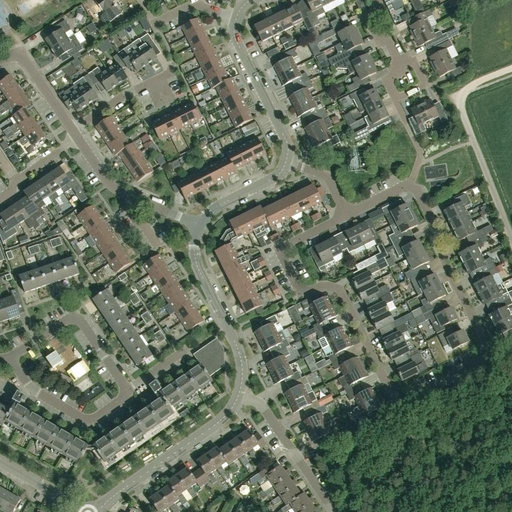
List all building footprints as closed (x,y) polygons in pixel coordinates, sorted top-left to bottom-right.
[(121,14),(113,2),(116,0),(99,0),(96,2),(102,10),(103,9),(105,12),(103,14),(101,15),(100,16),(100,18),(101,21),(102,23),(104,24),(107,24),(109,23),(112,20),(112,21),(121,14)] [(325,13),(322,8),(318,0),(301,0),(300,2),(308,17),(313,28),(317,37),(319,36),(315,27),(320,24),(317,17),(325,13)] [(361,13),(366,10),(361,0),(357,0),(355,2),(361,13)] [(383,0),(390,14),(396,11),(392,4),(399,0),(383,0)] [(308,31),(313,28),(308,17),(300,2),(296,6),(285,11),(293,27),(303,22),(308,31)] [(293,27),(285,11),(282,12),(281,10),(274,14),(283,32),(293,27)] [(413,18),(416,24),(410,27),(412,31),(410,31),(413,38),(431,29),(436,26),(437,24),(430,10),(413,18)] [(272,37),(283,32),(274,14),(266,18),(267,20),(265,21),(272,37)] [(187,37),(203,29),(198,18),(181,27),(187,37)] [(333,29),(340,26),(337,19),(330,23),(333,29)] [(51,49),(68,39),(65,34),(71,30),(65,20),(54,27),(57,32),(45,40),(51,49)] [(262,42),(272,37),(265,21),(254,26),(262,42)] [(342,43),(359,35),(355,28),(354,28),(353,26),(338,34),(342,43)] [(81,29),(76,32),(81,43),(87,40),(81,29)] [(192,48),(208,39),(203,29),(187,37),(192,48)] [(319,36),(317,37),(316,37),(319,43),(336,35),(333,29),(325,33),(319,36)] [(431,29),(413,38),(416,44),(418,43),(420,47),(428,42),(431,48),(449,39),(446,34),(442,35),(441,33),(439,32),(434,34),(431,29)] [(137,50),(147,65),(157,58),(150,48),(155,45),(148,34),(139,40),(139,39),(132,44),(133,44),(137,50)] [(51,49),(57,59),(69,51),(72,56),(83,49),(77,40),(74,35),(68,39),(51,49)] [(342,61),(357,53),(355,48),(362,45),(361,42),(362,42),(359,35),(342,43),(335,46),(338,52),(337,55),(328,60),(331,66),(335,65),(342,61)] [(288,42),(291,48),(295,45),(291,37),(287,40),(288,42)] [(197,58),(214,50),(208,39),(192,48),(197,58)] [(98,47),(103,54),(112,47),(108,41),(98,47)] [(433,68),(451,59),(446,50),(452,46),(449,41),(435,48),(438,53),(429,58),(431,61),(430,62),(433,68)] [(147,65),(137,50),(133,44),(118,54),(125,65),(128,70),(133,67),(137,72),(147,65)] [(269,59),(280,53),(278,47),(266,53),(269,59)] [(279,76),(297,67),(292,59),(298,56),(294,49),(279,56),(282,62),(274,66),(279,76)] [(202,68),(219,60),(214,50),(197,58),(202,68)] [(356,72),(373,63),(369,56),(368,57),(367,55),(360,58),(357,53),(342,61),(335,65),(337,69),(347,70),(350,75),(356,72)] [(120,68),(125,65),(118,54),(113,58),(117,64),(107,70),(117,85),(127,79),(120,68)] [(437,74),(439,77),(456,69),(451,59),(433,68),(436,75),(437,74)] [(207,78),(224,70),(219,60),(202,68),(207,78)] [(373,63),(356,72),(359,76),(352,80),(354,84),(347,87),(350,93),(363,86),(361,81),(376,73),(375,71),(376,70),(373,63)] [(117,85),(107,70),(102,74),(98,67),(93,71),(88,74),(95,85),(100,82),(107,92),(117,85)] [(295,88),(309,80),(306,73),(301,75),(297,67),(279,76),(284,86),(292,82),(295,88)] [(215,87),(232,79),(232,78),(228,80),(224,70),(207,78),(212,89),(215,87)] [(95,85),(88,74),(73,85),(74,86),(77,91),(77,90),(87,105),(97,99),(90,88),(95,85)] [(0,88),(4,94),(17,85),(11,76),(4,80),(1,75),(0,76),(0,88)] [(220,97),(237,89),(232,79),(215,87),(220,97)] [(294,107),(312,98),(308,90),(313,88),(309,80),(295,88),(297,93),(289,97),(294,107)] [(0,110),(0,111),(24,95),(17,85),(4,94),(8,101),(0,106),(0,110)] [(77,112),(87,105),(77,90),(77,91),(74,86),(64,92),(63,91),(58,95),(69,110),(74,107),(77,112)] [(364,106),(379,99),(375,89),(368,93),(365,88),(349,95),(352,100),(353,100),(358,109),(364,106)] [(226,107),(242,99),(237,89),(220,97),(226,107)] [(25,108),(26,108),(31,105),(24,95),(0,111),(0,112),(2,115),(13,108),(17,114),(25,108)] [(310,119),(325,112),(321,104),(316,107),(312,98),(294,107),(299,117),(307,113),(310,119)] [(231,118),(247,109),(242,99),(226,107),(231,118)] [(369,116),(384,108),(379,99),(364,106),(358,109),(360,113),(366,110),(369,116)] [(420,104),(429,122),(439,117),(442,123),(447,120),(440,106),(438,102),(433,105),(431,100),(427,102),(426,100),(420,104)] [(182,108),(190,125),(201,119),(192,102),(182,108)] [(423,125),(429,122),(420,104),(414,107),(414,108),(410,110),(415,119),(409,122),(416,135),(422,133),(421,131),(423,130),(424,126),(423,125)] [(32,118),(26,108),(25,108),(17,114),(12,117),(16,123),(10,128),(3,132),(6,135),(12,131),(32,118)] [(180,130),(190,125),(182,108),(171,113),(180,130)] [(369,116),(364,118),(369,127),(366,128),(368,133),(389,123),(386,118),(388,117),(384,108),(369,116)] [(247,109),(231,118),(236,128),(253,120),(247,109)] [(310,138),(328,130),(333,127),(329,119),(328,119),(325,112),(310,119),(313,125),(305,129),(310,138)] [(169,135),(180,130),(171,113),(161,118),(169,135)] [(102,137),(118,126),(111,117),(95,127),(102,137)] [(25,136),(39,127),(32,118),(12,131),(14,135),(21,130),(25,136)] [(159,140),(169,135),(161,118),(151,123),(159,140)] [(245,137),(259,131),(255,122),(241,129),(244,136),(245,137)] [(108,146),(124,136),(118,126),(102,137),(108,146)] [(25,136),(19,140),(23,145),(28,141),(32,146),(26,150),(29,155),(42,146),(39,142),(45,137),(39,127),(25,136)] [(328,130),(310,138),(315,148),(323,144),(325,150),(340,143),(337,135),(332,138),(328,130)] [(115,156),(134,143),(130,145),(124,136),(108,146),(115,156)] [(246,143),(255,160),(265,154),(257,138),(246,143)] [(125,163),(140,153),(134,143),(115,156),(118,154),(125,163)] [(245,165),(255,160),(246,143),(236,148),(245,165)] [(235,170),(245,165),(236,148),(226,153),(235,170)] [(131,173),(147,162),(140,153),(125,163),(131,173)] [(237,174),(235,170),(226,153),(228,157),(218,162),(226,179),(237,174)] [(147,162),(131,173),(138,182),(153,172),(147,162)] [(216,184),(226,179),(218,162),(207,167),(216,184)] [(57,166),(52,169),(54,172),(51,174),(61,189),(64,194),(78,184),(70,171),(65,175),(60,168),(59,168),(57,166)] [(206,189),(216,184),(207,167),(197,172),(206,189)] [(195,194),(206,189),(197,172),(187,177),(195,194)] [(431,172),(431,181),(450,180),(450,172),(431,172)] [(59,205),(62,202),(55,192),(61,189),(51,174),(42,180),(55,200),(59,205)] [(185,200),(195,194),(187,177),(176,183),(185,200)] [(55,208),(59,205),(55,200),(42,180),(33,186),(43,201),(48,198),(55,208)] [(308,188),(316,205),(322,202),(324,206),(330,204),(325,195),(321,187),(316,190),(314,185),(308,188)] [(45,205),(43,201),(33,186),(24,192),(27,197),(41,217),(45,214),(41,208),(45,205)] [(305,210),(316,205),(308,188),(296,194),(305,210)] [(294,216),(305,210),(296,194),(285,199),(294,216)] [(449,222),(467,213),(464,207),(470,204),(465,194),(454,200),(457,205),(444,212),(449,222)] [(34,227),(35,229),(40,226),(36,220),(41,217),(27,197),(18,203),(34,227)] [(282,222),(294,216),(285,199),(274,205),(282,222)] [(9,209),(19,224),(24,221),(30,229),(34,227),(18,203),(9,209)] [(390,226),(412,215),(407,204),(395,210),(392,205),(382,210),(390,226)] [(270,228),(282,222),(274,205),(262,210),(269,224),(268,224),(270,228)] [(84,226),(100,215),(93,206),(77,216),(84,226)] [(484,216),(488,214),(484,206),(480,208),(482,212),(479,213),(481,217),(484,216)] [(269,224),(262,210),(261,207),(255,210),(264,226),(268,224),(269,224)] [(14,228),(19,224),(9,209),(0,215),(5,222),(0,225),(0,235),(3,243),(18,233),(14,228)] [(263,227),(264,226),(255,210),(250,212),(262,236),(267,234),(263,227)] [(265,242),(262,236),(250,212),(245,215),(253,231),(257,239),(262,248),(270,244),(268,241),(265,242)] [(454,231),(471,222),(467,213),(449,222),(454,231)] [(90,235),(106,225),(100,215),(84,226),(90,235)] [(248,234),(253,231),(245,215),(240,217),(248,234)] [(398,243),(411,236),(413,235),(410,229),(417,226),(412,215),(390,226),(394,234),(389,236),(390,239),(393,246),(398,243)] [(243,237),(248,234),(240,217),(235,220),(243,237)] [(63,233),(66,237),(70,234),(61,220),(56,223),(59,227),(63,233)] [(237,239),(243,237),(235,220),(229,222),(232,228),(237,239)] [(474,240),(480,237),(485,235),(483,229),(476,232),(471,222),(454,231),(459,241),(471,235),(474,240)] [(365,223),(355,228),(366,250),(376,245),(378,246),(382,244),(379,238),(373,227),(368,229),(365,223)] [(97,245),(112,234),(106,225),(90,235),(91,236),(85,239),(91,248),(96,244),(97,245)] [(59,235),(63,233),(59,227),(51,232),(54,236),(59,235)] [(233,241),(237,239),(232,228),(226,231),(218,243),(221,249),(232,243),(233,241)] [(349,253),(354,251),(356,254),(366,250),(355,228),(345,233),(346,235),(341,237),(347,249),(349,253)] [(48,238),(54,236),(51,232),(50,230),(45,233),(48,238)] [(103,254),(119,244),(112,234),(97,245),(103,254)] [(407,259),(423,251),(418,241),(415,242),(411,236),(398,243),(393,246),(399,257),(405,254),(407,259)] [(341,252),(347,249),(341,237),(336,240),(335,238),(325,243),(332,258),(342,253),(341,252)] [(463,264),(481,256),(479,252),(483,243),(480,237),(474,240),(466,244),(469,249),(458,255),(463,264)] [(78,239),(72,242),(78,253),(83,250),(78,239)] [(219,260),(236,251),(232,243),(221,249),(215,252),(219,260)] [(332,258),(325,243),(315,248),(316,250),(310,252),(316,264),(320,272),(321,272),(321,271),(326,269),(325,267),(334,263),(332,258)] [(109,264),(125,253),(119,244),(103,254),(109,264)] [(240,259),(239,259),(236,251),(219,260),(223,267),(240,259)] [(410,279),(428,270),(425,264),(429,262),(423,251),(407,259),(410,265),(408,266),(410,271),(404,274),(408,280),(410,279)] [(125,253),(109,264),(116,273),(132,263),(125,253)] [(150,275),(165,264),(159,255),(143,265),(150,275)] [(226,275),(243,267),(242,264),(250,260),(247,255),(239,259),(240,259),(223,267),(226,275)] [(484,273),(495,268),(490,258),(484,261),(481,256),(463,264),(468,274),(481,268),(484,273)] [(261,268),(266,265),(262,257),(256,259),(261,268)] [(63,261),(68,278),(79,274),(73,258),(63,261)] [(57,282),(68,278),(63,261),(51,265),(57,282)] [(89,268),(96,282),(108,275),(101,261),(89,268)] [(357,291),(374,282),(370,275),(379,271),(375,263),(362,269),(365,274),(352,281),(357,291)] [(156,284),(172,274),(165,264),(150,275),(156,284)] [(46,285),(57,282),(51,265),(41,269),(46,285)] [(230,283),(247,274),(243,267),(226,275),(230,283)] [(497,286),(492,276),(498,273),(495,268),(484,273),(487,279),(474,285),(479,295),(497,286)] [(35,289),(46,285),(41,269),(30,273),(35,289)] [(418,296),(424,293),(440,285),(435,274),(431,276),(428,270),(410,279),(413,285),(418,296)] [(272,276),(269,271),(263,273),(263,274),(265,278),(266,279),(272,276)] [(121,282),(127,277),(124,272),(117,277),(121,282)] [(25,293),(35,289),(30,273),(19,276),(25,293)] [(162,294),(178,283),(172,274),(156,284),(162,294)] [(234,290),(251,282),(247,274),(230,283),(234,290)] [(238,298),(255,290),(251,282),(234,290),(238,298)] [(378,299),(390,293),(386,285),(377,289),(374,282),(357,291),(362,300),(375,294),(378,299)] [(169,303),(184,293),(178,283),(162,294),(169,303)] [(499,304),(510,298),(505,288),(503,289),(500,284),(497,286),(479,295),(483,305),(496,299),(499,304)] [(99,309),(113,299),(107,290),(110,288),(107,285),(101,289),(99,286),(90,292),(94,299),(93,300),(99,309)] [(423,314),(445,304),(445,303),(441,305),(438,300),(445,296),(440,285),(424,293),(427,298),(421,301),(423,306),(420,308),(423,314)] [(3,301),(9,320),(20,316),(16,305),(22,303),(17,289),(11,291),(13,297),(3,301)] [(242,306),(259,298),(255,290),(238,298),(242,306)] [(137,297),(134,293),(128,297),(131,302),(137,297)] [(175,313),(191,302),(184,293),(169,303),(175,313)] [(372,321),(389,312),(385,305),(394,301),(390,293),(378,299),(380,304),(367,311),(372,321)] [(313,315),(331,307),(326,297),(318,301),(315,295),(301,303),(304,310),(309,307),(313,315)] [(114,300),(113,299),(99,309),(105,319),(120,309),(125,305),(119,296),(114,300)] [(0,322),(9,320),(3,301),(1,297),(0,297),(0,322)] [(131,302),(134,306),(140,302),(137,297),(131,302)] [(259,298),(242,306),(246,314),(262,305),(259,298)] [(494,326),(511,316),(511,301),(510,298),(499,304),(502,309),(489,316),(494,326)] [(182,322),(197,312),(191,302),(175,313),(182,322)] [(397,303),(389,307),(392,313),(400,310),(397,303)] [(445,304),(423,314),(422,315),(425,321),(429,319),(437,334),(445,330),(443,326),(457,319),(451,308),(448,310),(445,304)] [(316,333),(331,326),(328,320),(336,316),(331,307),(313,315),(318,324),(313,326),(316,333)] [(112,328),(126,318),(120,309),(105,319),(112,328)] [(150,316),(147,312),(140,316),(143,320),(150,316)] [(197,312),(182,322),(188,332),(204,322),(197,312)] [(392,329),(396,327),(389,312),(372,321),(377,331),(390,324),(392,329)] [(146,325),(153,320),(150,316),(143,320),(146,325)] [(277,333),(273,325),(278,323),(275,316),(260,323),(263,328),(255,332),(260,342),(277,333)] [(511,316),(494,326),(499,336),(511,329),(511,330),(511,316)] [(118,338),(133,328),(126,318),(112,328),(118,338)] [(404,342),(400,335),(408,331),(405,323),(396,327),(392,329),(395,335),(382,341),(387,351),(404,342)] [(322,349),(346,337),(342,327),(333,331),(331,326),(316,333),(319,340),(318,341),(322,349)] [(125,347),(139,337),(133,328),(118,338),(125,347)] [(455,335),(452,328),(448,330),(438,336),(443,347),(449,344),(452,350),(468,342),(463,331),(455,335)] [(153,335),(156,339),(163,335),(160,331),(153,335)] [(272,355),(286,348),(290,346),(286,339),(282,331),(277,333),(260,342),(264,352),(269,350),(272,355)] [(163,335),(156,339),(159,344),(166,339),(163,335)] [(139,337),(125,347),(132,357),(146,347),(139,338),(139,337)] [(331,364),(346,356),(343,351),(351,347),(346,337),(322,349),(326,357),(328,357),(331,364)] [(171,410),(212,381),(209,377),(225,366),(224,349),(217,339),(193,355),(201,365),(163,392),(156,381),(149,386),(159,401),(94,447),(90,447),(87,447),(18,407),(25,396),(17,392),(8,407),(0,402),(0,425),(2,427),(5,422),(78,464),(86,450),(90,450),(95,450),(104,463),(174,415),(171,410)] [(407,360),(420,353),(417,348),(415,349),(410,339),(404,342),(387,351),(392,361),(405,354),(407,360)] [(152,356),(146,347),(132,357),(138,366),(152,356)] [(271,374),(289,366),(285,357),(290,355),(286,348),(272,355),(274,361),(266,365),(271,374)] [(420,353),(407,360),(410,365),(397,371),(402,381),(419,373),(415,366),(423,361),(420,353)] [(305,359),(311,373),(317,370),(310,356),(305,359)] [(339,379),(362,367),(357,358),(349,362),(346,356),(331,364),(335,371),(340,368),(344,376),(338,378),(339,379)] [(287,386),(305,377),(305,376),(302,371),(298,372),(298,371),(293,374),(289,366),(271,374),(276,384),(284,380),(287,386)] [(346,394),(361,387),(358,381),(366,377),(362,367),(339,379),(343,387),(346,394)] [(290,403),(313,392),(305,377),(287,386),(290,391),(285,393),(290,403)] [(101,384),(89,392),(93,398),(105,390),(101,384)] [(359,407),(377,398),(372,388),(364,392),(361,387),(346,394),(350,401),(355,398),(359,407)] [(305,414),(320,407),(313,392),(290,403),(295,413),(303,409),(305,414)] [(377,398),(359,407),(363,415),(358,417),(363,428),(378,421),(376,417),(368,421),(365,416),(382,408),(377,398)] [(320,407),(305,414),(308,420),(304,422),(309,432),(326,423),(322,415),(327,412),(326,409),(335,405),(333,401),(324,405),(320,407)] [(326,423),(309,432),(313,442),(321,438),(324,443),(339,436),(335,429),(330,431),(326,423)] [(238,437),(248,452),(254,460),(258,457),(253,449),(258,445),(261,449),(267,445),(258,433),(253,436),(248,430),(246,427),(242,430),(244,433),(238,437)] [(238,437),(236,434),(232,437),(234,440),(228,444),(239,459),(244,467),(245,467),(246,469),(248,468),(248,466),(247,465),(249,464),(243,456),(248,452),(238,437)] [(228,444),(226,441),(222,444),(224,447),(219,450),(227,462),(229,466),(229,465),(235,474),(239,471),(233,463),(239,459),(228,444)] [(227,462),(219,450),(217,447),(216,447),(214,444),(210,447),(212,451),(207,454),(217,469),(222,478),(227,475),(221,466),(227,462)] [(217,469),(207,454),(204,451),(200,454),(202,457),(196,461),(201,468),(196,471),(205,484),(210,480),(212,485),(217,481),(211,473),(217,469)] [(205,484),(196,471),(191,475),(187,468),(184,465),(180,468),(182,471),(177,475),(187,490),(193,498),(197,495),(191,487),(197,483),(200,488),(205,484)] [(288,476),(291,474),(288,470),(285,472),(281,466),(274,470),(271,465),(258,474),(262,479),(258,482),(261,486),(269,481),(273,486),(288,476)] [(177,475),(175,472),(170,475),(172,478),(167,482),(179,500),(183,505),(187,502),(181,494),(187,490),(177,475)] [(292,482),(288,476),(273,486),(264,492),(267,496),(276,491),(280,496),(294,486),(298,484),(295,480),(292,482)] [(179,511),(174,504),(179,500),(167,482),(163,485),(165,488),(159,492),(169,507),(172,511),(179,511)] [(286,506),(304,494),(301,489),(298,492),(294,486),(280,496),(271,502),(274,506),(283,500),(286,506)] [(0,510),(1,510),(10,494),(0,488),(0,510)] [(169,507),(159,492),(157,489),(153,492),(155,495),(149,499),(154,506),(149,509),(150,511),(164,511),(169,507)] [(10,494),(1,510),(3,511),(13,511),(20,500),(10,494)] [(294,511),(299,511),(311,504),(314,502),(311,497),(308,499),(304,494),(286,506),(281,510),(282,511),(286,511),(292,508),(294,511)]
